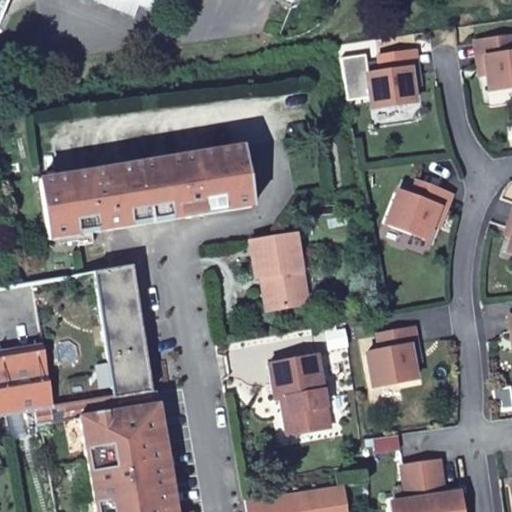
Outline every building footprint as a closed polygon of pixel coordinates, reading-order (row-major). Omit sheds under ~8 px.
[(0,0),(0,19),(7,0),(140,0),(144,2),(140,11),(150,16),(154,6),(179,16),(185,0),(0,0)] [(134,23),(140,11),(144,2),(140,0),(101,0),(99,8),(134,23)] [(292,8),(295,0),(284,0),(283,4),(292,8)] [(486,80),(488,97),(511,93),(511,57),(510,43),(481,47),(486,80)] [(370,99),(367,81),(364,59),(341,63),(347,102),(370,99)] [(412,92),(408,59),(379,63),(381,79),(367,81),(370,99),(372,114),(415,108),(412,92)] [(481,98),(488,97),(486,80),(478,81),(481,98)] [(422,107),(419,91),(412,92),(415,108),(422,107)] [(48,238),(254,207),(245,148),(39,179),(48,238)] [(398,197),(385,229),(426,244),(432,229),(444,197),(416,187),(410,202),(398,197)] [(439,231),(432,229),(426,244),(433,247),(439,231)] [(307,302),(295,232),(248,240),(251,252),(255,276),(255,277),(265,275),(267,283),(263,284),(267,309),(307,302)] [(0,411),(36,406),(39,423),(79,417),(94,511),(174,511),(157,405),(157,403),(152,404),(149,388),(129,267),(120,269),(92,272),(113,394),(53,404),(44,344),(0,351),(0,411)] [(406,334),(377,339),(380,355),(366,358),(373,391),(391,387),(415,383),(413,366),(406,334)] [(317,354),(269,362),(275,398),(287,396),(290,410),(285,411),(290,434),(331,426),(317,354)] [(420,365),(413,366),(415,383),(423,381),(420,365)] [(436,465),(404,468),(405,469),(411,511),(460,511),(458,495),(441,498),(436,465)] [(411,511),(405,469),(402,469),(408,503),(390,506),(391,511),(411,511)] [(309,490),(300,491),(303,511),(351,511),(348,484),(309,490)] [(303,511),(300,491),(246,499),(248,511),(303,511)]
